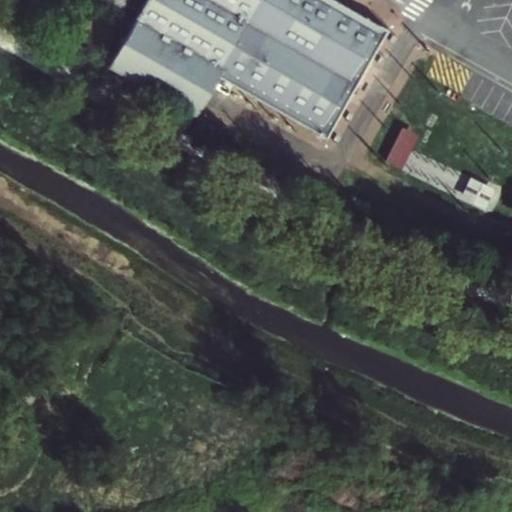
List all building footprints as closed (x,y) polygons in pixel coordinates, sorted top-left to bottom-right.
[(14,0),(10,8),(27,17),(36,0),(14,0)] [(318,0),(145,0),(109,64),(188,108),(213,66),(217,58),(321,118),(372,30),(318,0)] [(109,0),(125,8),(129,0),(109,0)] [(334,0),(318,0),(372,30),(375,24),(334,0)] [(385,29),(375,24),(372,30),(321,118),(317,126),(323,130),(385,29)] [(317,126),(321,118),(217,58),(213,66),(317,126)]
